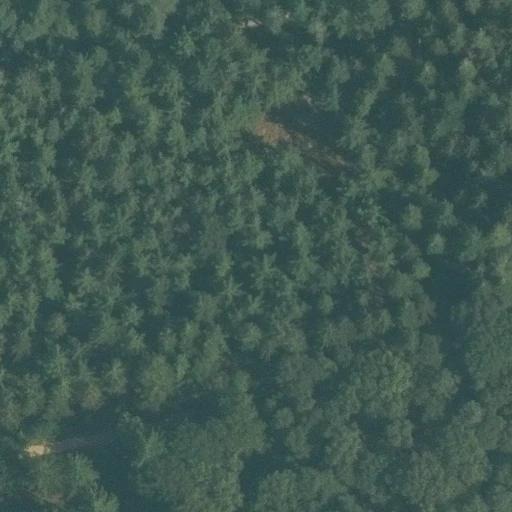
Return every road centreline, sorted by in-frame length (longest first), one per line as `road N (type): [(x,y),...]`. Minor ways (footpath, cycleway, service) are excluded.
road 1 (track): [(0,81),(377,0)]
road 2 (track): [(162,419),(511,331)]
road 3 (track): [(162,419),(0,461)]
